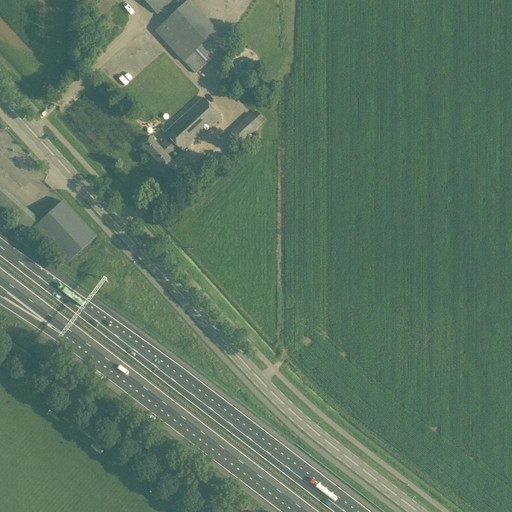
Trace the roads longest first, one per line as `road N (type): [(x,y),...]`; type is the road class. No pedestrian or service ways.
road 1 (primary): [(419,511),(296,415),(27,129)]
road 2 (motorway): [(354,511),(0,242)]
road 3 (motorway): [(98,353),(305,511)]
road 4 (residential): [(143,26),(27,129)]
road 5 (motorway): [(0,278),(98,353)]
